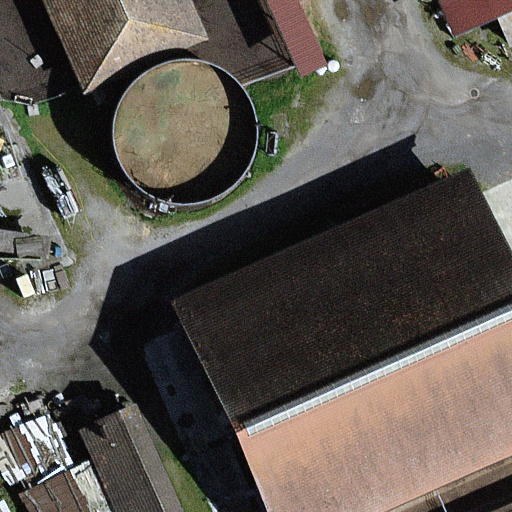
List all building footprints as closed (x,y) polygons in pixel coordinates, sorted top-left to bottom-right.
[(196,38),(179,0),(48,0),(87,86),(196,38)] [(511,0),(449,0),(461,26),(511,3),(511,0)] [(511,292),(463,181),(180,304),(271,511),(357,511),(511,444),(511,292)] [(120,511),(189,511),(139,395),(81,420),(120,511)] [(27,479),(38,511),(93,511),(76,462),(27,479)]
